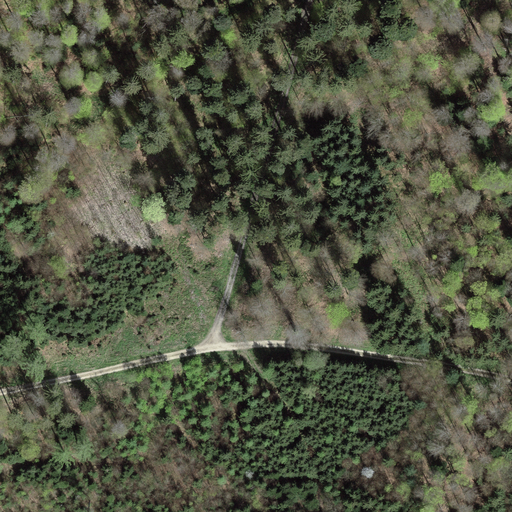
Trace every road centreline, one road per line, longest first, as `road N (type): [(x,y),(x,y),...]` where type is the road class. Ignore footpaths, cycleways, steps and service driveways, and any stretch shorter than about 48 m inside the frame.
road 1 (track): [(511,378),(261,343),(200,348),(0,391)]
road 2 (track): [(309,0),(214,333),(200,348)]
road 3 (track): [(233,345),(295,423),(315,465),(323,511)]
